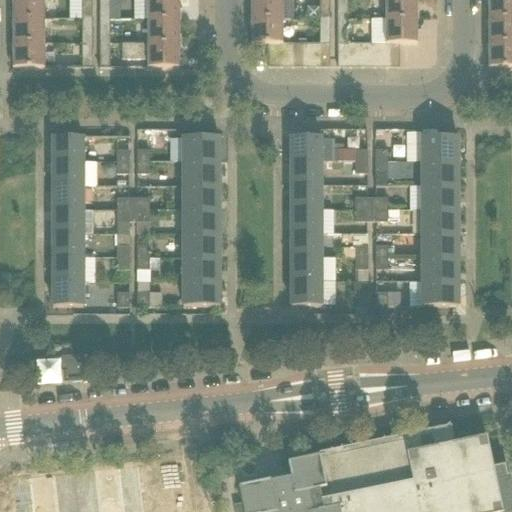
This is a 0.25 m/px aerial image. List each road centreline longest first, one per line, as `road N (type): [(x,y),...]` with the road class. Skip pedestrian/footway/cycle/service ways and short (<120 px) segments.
road 1 (unclassified): [(0,430),(511,376)]
road 2 (residential): [(350,96),(253,102),(230,88),(229,0)]
road 3 (residential): [(350,96),(453,95),(467,86),(473,0)]
